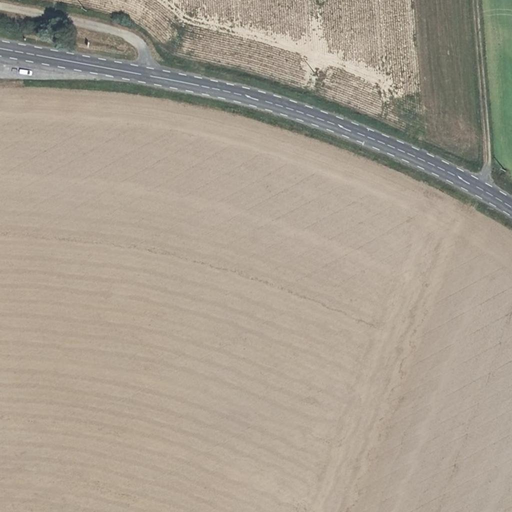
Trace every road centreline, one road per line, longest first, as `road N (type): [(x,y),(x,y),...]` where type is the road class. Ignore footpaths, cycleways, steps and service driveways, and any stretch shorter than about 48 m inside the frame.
road 1 (secondary): [(0,48),(294,109),(427,161),(511,207)]
road 2 (track): [(481,189),(486,140),(473,0)]
road 3 (track): [(152,75),(125,34),(0,6)]
